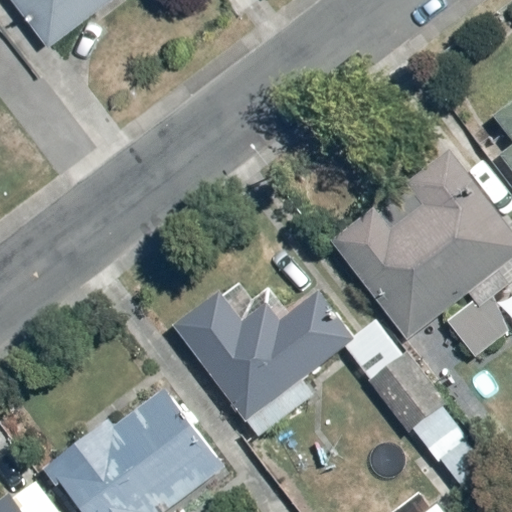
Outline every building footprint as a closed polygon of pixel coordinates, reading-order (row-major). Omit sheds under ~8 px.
[(0,0),(0,26),(29,63),(108,0),(0,0)] [(511,102),(491,119),(511,145),(511,150),(501,159),(511,172),(511,102)] [(511,265),(511,232),(447,148),(328,240),(408,344),(443,317),(476,360),(511,333),(479,291),(511,265)] [(349,354),(356,364),(411,436),(416,432),(464,495),(493,473),(379,321),(352,340),(315,292),(290,311),(271,288),(252,303),(235,281),(173,330),(259,440),(314,397),(306,387),(349,354)] [(173,511),(231,464),(167,387),(122,424),(116,416),(54,467),(90,511),(173,511)] [(58,511),(37,480),(0,506),(0,511),(58,511)]
